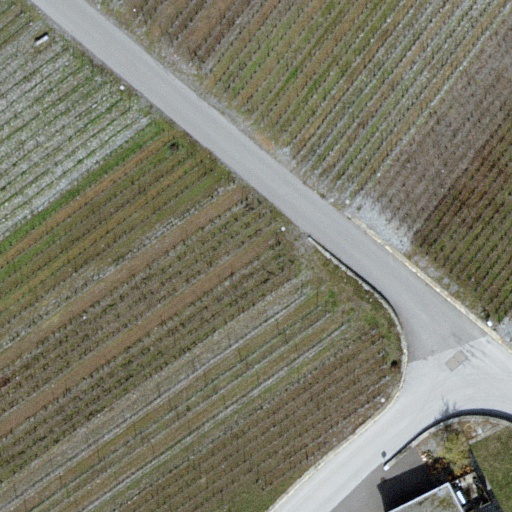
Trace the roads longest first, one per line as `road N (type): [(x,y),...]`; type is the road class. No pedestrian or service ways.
road 1 (residential): [(57,0),(471,353)]
road 2 (residential): [(307,511),(471,353)]
